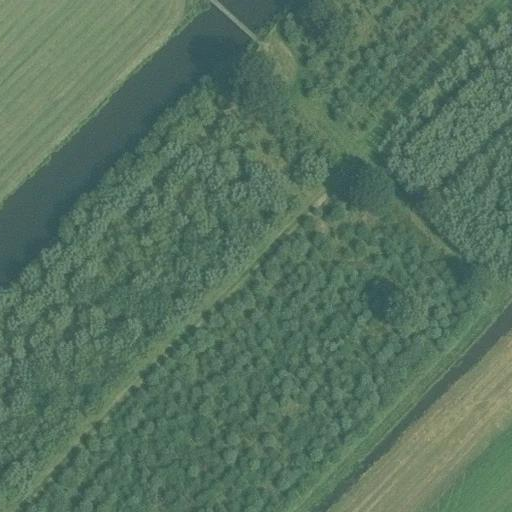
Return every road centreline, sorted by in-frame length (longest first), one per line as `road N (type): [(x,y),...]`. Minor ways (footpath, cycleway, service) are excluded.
road 1 (track): [(506,0),(14,511)]
road 2 (track): [(502,296),(304,109),(259,43)]
road 3 (track): [(298,511),(511,286)]
